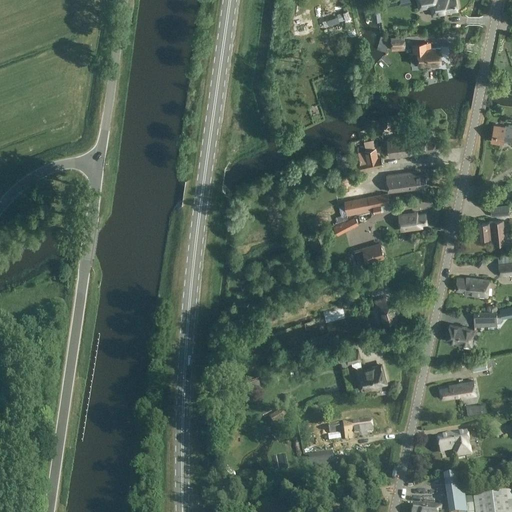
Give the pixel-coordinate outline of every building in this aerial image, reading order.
[(416,0),(419,9),(431,7),(432,16),(451,13),(451,12),(458,10),(455,0),(449,0),(448,0),(416,0)] [(379,9),(370,10),(371,22),(380,21),(379,9)] [(388,38),(381,36),(377,49),(385,51),(388,38)] [(404,38),(391,38),(391,48),(405,47),(404,38)] [(419,66),(441,65),(440,49),(428,49),(427,43),(413,44),(413,53),(418,52),(419,66)] [(503,140),(511,141),(511,125),(508,125),(508,126),(505,125),(505,127),(494,125),(491,141),(502,143),(503,140)] [(389,158),(397,157),(397,158),(428,155),(427,152),(435,151),(434,139),(426,140),(426,134),(395,137),(395,138),(387,139),(389,158)] [(375,148),(373,140),(363,142),(365,150),(357,152),(361,170),(365,169),(383,166),(381,157),(377,157),(375,148)] [(425,175),(416,176),(415,171),(387,176),(389,193),(427,187),(425,175)] [(344,203),(347,217),(371,212),(390,206),(388,194),(344,203)] [(490,207),(491,217),(509,215),(508,205),(490,207)] [(414,213),(398,215),(401,231),(422,228),(422,225),(427,224),(425,213),(414,215),(414,213)] [(350,228),(358,224),(355,218),(347,223),(350,228)] [(502,220),(477,223),(479,238),(494,237),(495,244),(505,243),(502,220)] [(380,244),(363,250),(367,262),(384,257),(380,244)] [(511,275),(511,256),(497,258),(499,277),(511,275)] [(456,290),(465,291),(464,294),(488,297),(489,279),(469,277),(469,279),(457,278),(456,290)] [(383,323),(397,320),(394,310),(392,305),(386,307),(384,299),(373,302),(374,309),(380,308),(383,323)] [(511,305),(499,309),(502,319),(511,316),(511,305)] [(497,325),(496,312),(497,312),(497,306),(486,306),(486,312),(474,312),(474,321),(484,321),(484,326),(497,325)] [(465,342),(472,343),(475,330),(449,324),(446,340),(465,344),(465,342)] [(316,336),(318,344),(328,342),(326,334),(316,336)] [(359,350),(345,353),(347,363),(352,362),(352,365),(357,368),(358,370),(357,370),(361,388),(385,383),(384,380),(385,379),(384,375),(383,374),(381,366),(366,369),(366,368),(362,369),(360,360),(361,360),(359,350)] [(471,361),(472,371),(487,369),(485,358),(471,361)] [(476,395),(473,381),(449,385),(449,387),(439,389),(441,399),(463,395),(464,398),(476,395)] [(362,420),(342,423),(345,439),(366,436),(366,433),(373,432),(371,421),(362,423),(362,420)] [(471,455),(466,433),(437,438),(440,453),(454,450),(456,458),(471,455)] [(309,469),(334,465),(332,452),(308,456),(307,456),(309,469)] [(443,477),(448,511),(467,511),(462,474),(443,477)] [(473,495),(474,511),(511,511),(511,500),(511,490),(494,492),(473,495)] [(315,504),(329,501),(327,491),(313,494),(315,504)]
